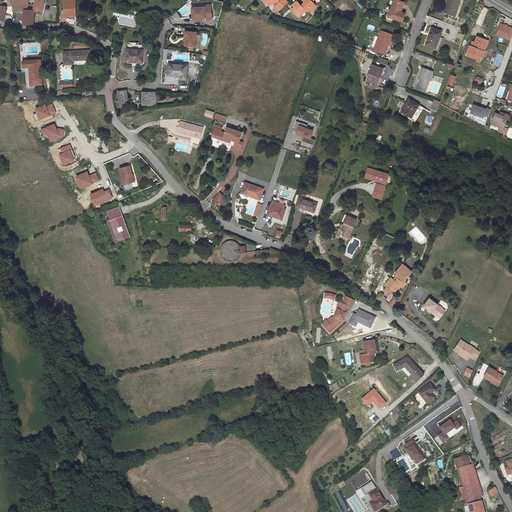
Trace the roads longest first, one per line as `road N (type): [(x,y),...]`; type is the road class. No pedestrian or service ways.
road 1 (unclassified): [(135,140),(214,218),(363,288),(464,394)]
road 2 (track): [(120,511),(77,449),(60,345),(0,253)]
road 3 (unclassified): [(0,23),(104,40),(108,85)]
road 4 (unclassified): [(464,394),(511,507)]
